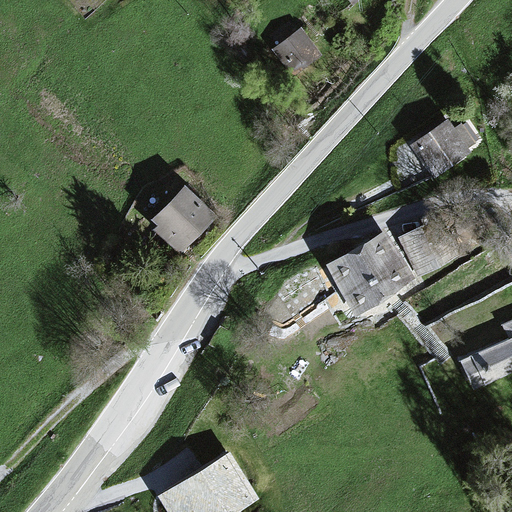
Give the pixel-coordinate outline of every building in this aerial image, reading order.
[(300,30),(273,51),(295,80),(322,58),(300,30)] [(448,118),(408,147),(432,178),(472,149),(448,118)] [(187,191),(154,224),(188,256),(220,223),(187,191)] [(442,214),(400,234),(418,271),(460,251),(442,214)] [(383,229),(327,263),(356,311),(412,277),(383,229)] [(508,337),(457,360),(471,390),(511,371),(511,319),(502,324),(508,337)] [(228,440),(157,486),(173,511),(221,511),(259,488),(228,440)]
